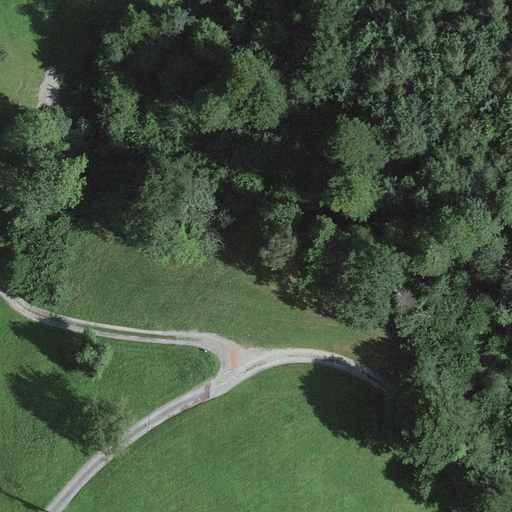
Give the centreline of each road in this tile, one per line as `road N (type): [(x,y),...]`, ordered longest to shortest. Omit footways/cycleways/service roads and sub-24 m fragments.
road 1 (track): [(52,511),(107,454),(166,412),(300,353),(374,369),(484,511)]
road 2 (track): [(0,285),(38,315),(224,347),(259,367)]
